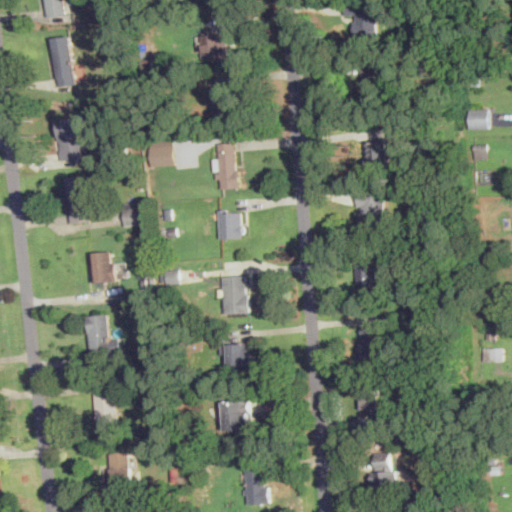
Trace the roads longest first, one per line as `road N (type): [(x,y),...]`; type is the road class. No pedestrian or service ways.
road 1 (residential): [(287,0),(326,511)]
road 2 (residential): [(0,65),(51,511)]
